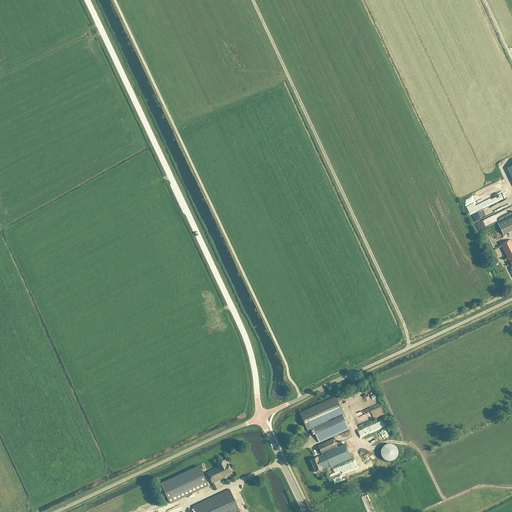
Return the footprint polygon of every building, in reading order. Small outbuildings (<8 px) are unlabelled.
[(490,223),(507,218),(505,213),(488,218),(490,223)] [(511,230),(511,216),(497,224),(503,235),(511,230)] [(479,232),(491,226),(487,219),(475,225),(479,232)] [(482,241),(487,252),(494,248),(489,237),(482,241)] [(510,264),(511,267),(511,268),(511,271),(511,243),(510,240),(500,245),(510,264)] [(335,397),(299,413),(308,432),(313,430),(312,427),(342,414),(343,413),(335,397)] [(364,411),(377,406),(374,399),(361,404),(364,411)] [(342,414),(312,427),(313,430),(319,443),(349,429),(342,414)] [(372,429),(374,429),(375,432),(385,429),(382,420),(370,424),(372,429)] [(329,466),(330,468),(351,458),(345,444),(337,448),(333,439),(318,446),(322,456),(310,460),(315,473),(329,466)] [(386,460),(389,461),(391,461),(394,460),(396,458),(397,456),(398,453),(397,451),(396,448),(394,446),(391,445),(388,445),(385,445),(383,447),(381,450),(381,453),(382,456),(383,458),(386,460)] [(362,456),(352,457),(353,467),(363,466),(362,456)] [(223,478),(232,474),(227,464),(226,464),(224,461),(216,465),(218,468),(206,473),(212,484),(224,478),(223,478)] [(170,504),(208,486),(199,466),(160,484),(170,504)] [(243,511),(247,511),(239,491),(243,490),(241,484),(234,487),(231,488),(240,511),(241,511),(243,511)] [(239,511),(229,490),(193,507),(195,511),(239,511)]
